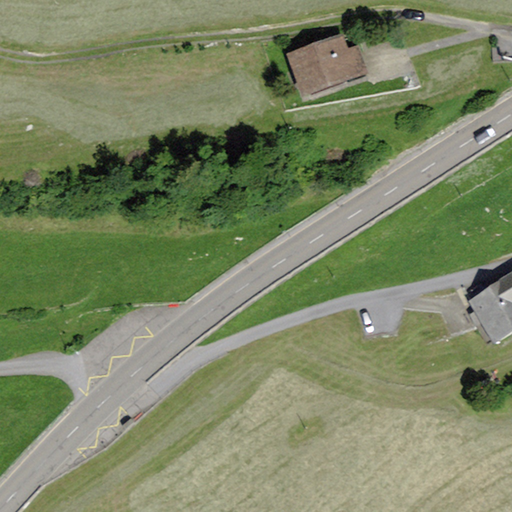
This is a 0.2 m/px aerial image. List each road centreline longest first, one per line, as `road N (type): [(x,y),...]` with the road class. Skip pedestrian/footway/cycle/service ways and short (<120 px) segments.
road 1 (secondary): [(0,508),(182,328),(511,113)]
road 2 (track): [(0,48),(38,61),(381,6),(511,32)]
